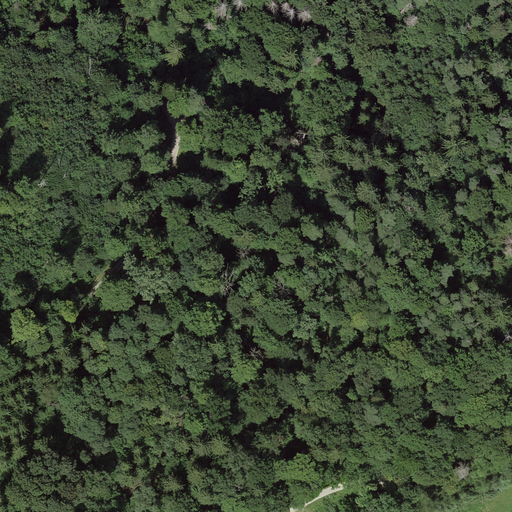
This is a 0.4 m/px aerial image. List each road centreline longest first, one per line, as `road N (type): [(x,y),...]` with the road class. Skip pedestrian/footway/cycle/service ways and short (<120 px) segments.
road 1 (track): [(0,378),(145,235),(170,177),(175,112)]
road 2 (track): [(285,511),(334,488),(429,468),(511,426)]
